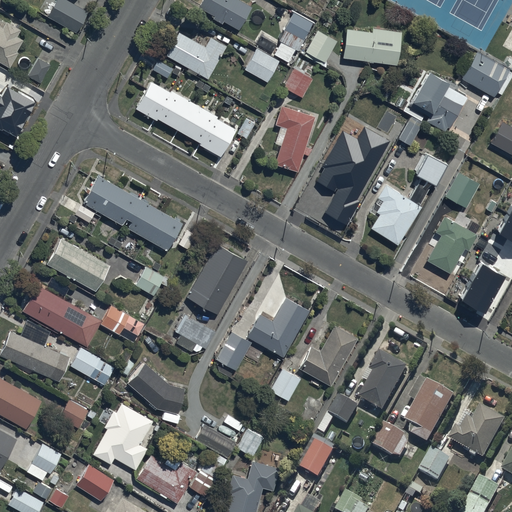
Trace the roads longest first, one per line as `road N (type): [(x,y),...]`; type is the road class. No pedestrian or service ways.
road 1 (residential): [(73,117),(511,364)]
road 2 (residential): [(73,117),(0,245)]
road 3 (residential): [(136,0),(73,117)]
